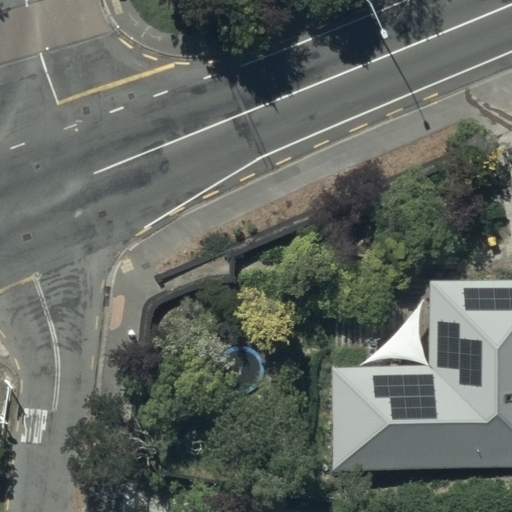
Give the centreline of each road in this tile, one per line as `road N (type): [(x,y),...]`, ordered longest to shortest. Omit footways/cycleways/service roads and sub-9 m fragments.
road 1 (secondary): [(511,5),(91,179)]
road 2 (residential): [(26,203),(56,368),(47,511)]
road 3 (unclassified): [(28,0),(91,179)]
